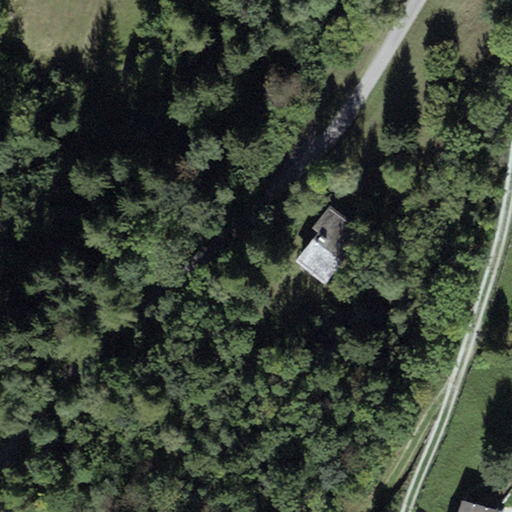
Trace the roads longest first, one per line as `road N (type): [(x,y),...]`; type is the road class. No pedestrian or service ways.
road 1 (unclassified): [(420,0),(357,102),(275,192),(65,378),(0,467)]
road 2 (track): [(511,182),(498,251),(408,511)]
